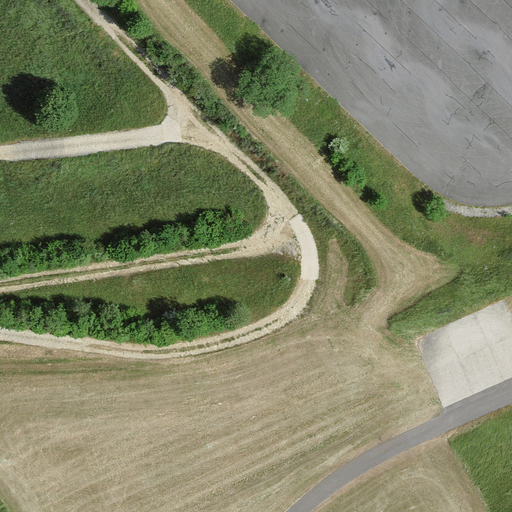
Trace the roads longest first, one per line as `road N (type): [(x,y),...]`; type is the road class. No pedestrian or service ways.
road 1 (track): [(0,153),(180,136),(223,152),(266,183),(299,228),(310,267),(302,297),(276,322),(213,345),(165,350),(0,334)]
road 2 (track): [(0,284),(192,255),(299,228)]
road 3 (track): [(163,138),(173,97),(80,0)]
